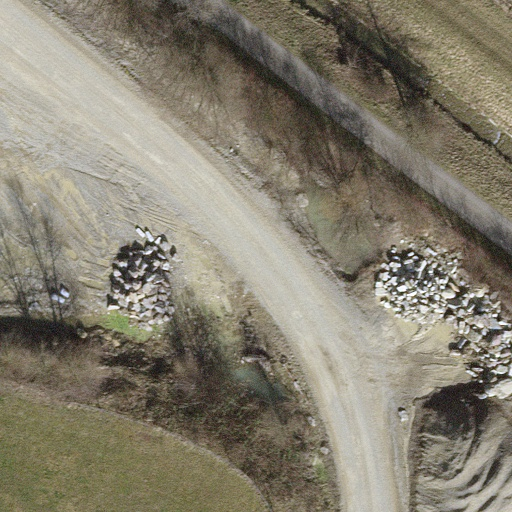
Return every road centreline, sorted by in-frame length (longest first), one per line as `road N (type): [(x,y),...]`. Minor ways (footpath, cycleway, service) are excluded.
road 1 (track): [(385,511),(382,461),(208,172),(0,4)]
road 2 (residential): [(511,237),(203,0)]
